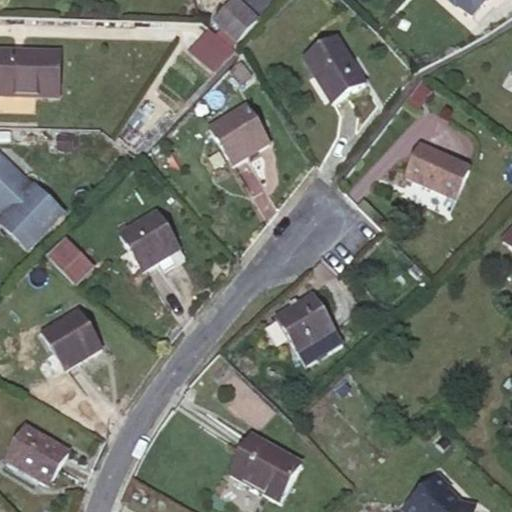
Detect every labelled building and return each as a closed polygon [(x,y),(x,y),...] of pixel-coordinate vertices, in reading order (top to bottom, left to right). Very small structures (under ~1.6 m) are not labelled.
[(257,22),(235,0),(214,22),(237,43),(257,22)] [(487,0),(454,0),(472,17),(487,0)] [(211,32),(189,55),(214,79),(236,56),(211,32)] [(365,87),(336,41),(304,61),(333,108),(365,87)] [(60,56),(0,55),(0,97),(59,99),(60,56)] [(269,146),(246,110),(209,132),(232,169),(269,146)] [(74,140),(58,139),(57,152),(74,152),(74,140)] [(470,171),(420,149),(406,181),(455,203),(470,171)] [(0,211),(9,220),(33,193),(0,161),(0,211)] [(239,174),(252,196),(262,190),(250,168),(239,174)] [(34,193),(33,193),(9,220),(3,226),(28,250),(60,217),(34,193)] [(179,253),(156,216),(119,238),(142,275),(179,253)] [(511,234),(502,244),(511,253),(511,234)] [(93,273),(65,244),(48,260),(76,289),(93,273)] [(336,336),(313,299),(276,322),(306,371),(342,348),(335,336),(336,336)] [(102,352),(79,315),(41,338),(65,374),(102,352)] [(69,456),(26,430),(6,464),(49,490),(69,456)] [(302,467),(251,440),(229,478),(280,506),(302,467)] [(437,476),(402,511),(474,511),(475,508),(458,504),(446,492),(450,488),(437,476)]
